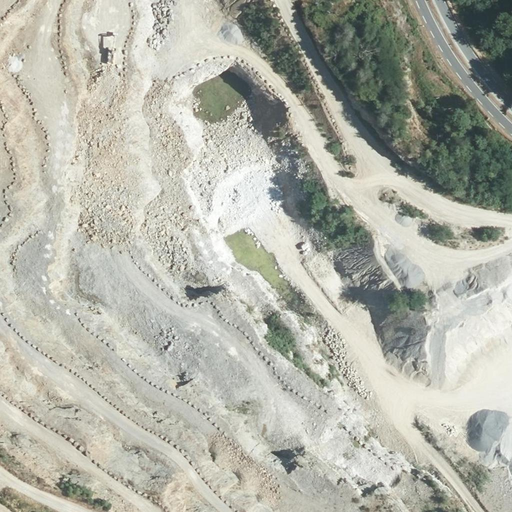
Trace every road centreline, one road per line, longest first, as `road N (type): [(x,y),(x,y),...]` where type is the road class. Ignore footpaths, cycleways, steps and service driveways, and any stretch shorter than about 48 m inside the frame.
road 1 (track): [(59,0),(52,53),(87,140),(123,331),(149,372),(230,450),(273,484),(343,511)]
road 2 (track): [(114,0),(114,60),(169,175),(197,300),(293,415),(360,469),(388,477)]
road 3 (track): [(0,75),(72,361),(93,389),(177,450),(223,511)]
road 4 (track): [(511,245),(480,256),(424,252),(397,240),(243,57),(206,0)]
road 5 (track): [(282,0),(364,146),(450,212),(511,222)]
road 6 (track): [(511,387),(470,407),(438,406),(385,386),(354,352),(308,261)]
road 7 (track): [(151,511),(0,404)]
road 8 (primary): [(420,0),(474,87),(511,127)]
road 9 (track): [(385,386),(412,435),(478,511)]
road 10 (primary): [(511,105),(439,0)]
